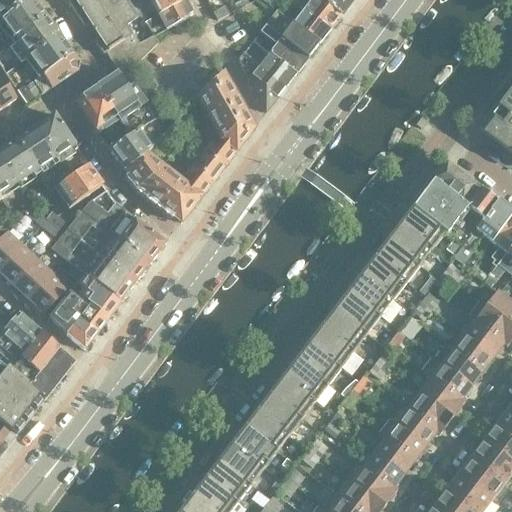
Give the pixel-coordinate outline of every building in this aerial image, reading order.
[(31,0),(0,0),(0,20),(2,24),(34,3),(31,0)] [(70,0),(67,2),(76,15),(99,0),(70,0)] [(108,0),(99,0),(76,15),(84,28),(89,25),(96,35),(131,7),(125,0),(119,0),(112,5),(108,0)] [(139,0),(138,1),(137,0),(128,0),(134,10),(149,1),(151,0),(139,0)] [(151,0),(149,1),(134,10),(140,20),(145,17),(143,15),(153,9),(156,15),(182,0),(151,0)] [(183,0),(182,0),(156,15),(161,24),(155,27),(150,20),(144,24),(153,38),(164,31),(165,32),(191,15),(183,0)] [(246,0),(240,0),(236,2),(239,9),(249,4),(246,0)] [(278,2),(274,0),(263,0),(262,2),(272,9),(278,2)] [(288,0),(302,11),(329,33),(341,17),(318,0),(310,0),(308,4),(302,0),(288,0)] [(318,0),(341,17),(352,3),(348,0),(318,0)] [(34,3),(2,24),(15,41),(46,21),(34,3)] [(131,7),(96,35),(99,39),(94,42),(103,56),(105,54),(120,44),(127,55),(142,45),(128,26),(138,18),(131,7)] [(224,8),(213,14),(217,22),(228,16),(224,8)] [(302,11),(292,25),(318,47),(329,33),(302,11)] [(46,21),(15,41),(28,59),(59,38),(46,21)] [(292,25),(280,41),(307,61),(318,47),(292,25)] [(275,46),(269,55),(296,75),(307,61),(280,41),(264,28),(253,42),(260,47),(266,39),(275,46)] [(59,38),(28,59),(42,78),(72,55),(59,38)] [(118,74),(116,75),(121,82),(157,44),(153,38),(142,45),(127,55),(120,44),(105,54),(118,74)] [(244,54),(258,68),(284,89),(296,75),(269,55),(263,62),(247,49),(244,54)] [(72,55),(42,78),(51,89),(78,71),(79,65),(72,55)] [(243,70),(248,81),(265,113),(284,89),(258,68),(252,63),(243,70)] [(15,69),(6,75),(9,80),(18,74),(15,69)] [(222,74),(195,101),(212,130),(244,112),(222,74)] [(116,75),(98,87),(117,118),(119,122),(120,124),(136,112),(133,107),(136,105),(116,75)] [(0,76),(0,110),(15,100),(0,76)] [(26,87),(17,92),(26,106),(35,100),(27,87),(26,87)] [(76,102),(96,132),(97,134),(101,132),(102,133),(119,122),(117,118),(98,87),(76,102)] [(511,95),(511,94),(483,132),(511,154),(511,95)] [(244,112),(212,130),(219,143),(234,154),(254,129),(244,112)] [(189,118),(184,113),(167,130),(172,136),(189,118)] [(54,116),(35,128),(56,161),(75,148),(54,116)] [(168,127),(174,122),(175,121),(171,117),(170,119),(165,123),(168,127)] [(157,118),(109,151),(124,171),(147,153),(152,149),(151,149),(154,145),(151,139),(165,128),(157,118)] [(35,128),(14,142),(35,174),(48,193),(58,187),(45,167),(56,161),(35,128)] [(211,141),(197,158),(218,175),(234,154),(219,143),(217,145),(211,141)] [(14,142),(0,150),(0,158),(17,186),(35,174),(14,142)] [(147,153),(124,171),(138,190),(160,207),(181,180),(147,153)] [(0,158),(0,197),(17,186),(0,158)] [(184,177),(181,180),(202,196),(218,175),(197,158),(183,177),(184,177)] [(68,180),(87,167),(83,162),(65,174),(68,180)] [(446,165),(433,182),(466,207),(479,191),(446,165)] [(68,180),(56,188),(70,209),(102,186),(88,166),(87,167),(68,180)] [(181,180),(160,207),(181,224),(202,196),(181,180)] [(433,182),(423,196),(457,222),(472,234),(482,220),(466,207),(433,182)] [(496,203),(479,191),(466,207),(482,220),(496,203)] [(82,212),(118,239),(150,263),(154,257),(154,256),(161,247),(162,248),(164,245),(114,205),(105,193),(88,204),(82,212)] [(33,194),(27,197),(31,205),(37,201),(33,194)] [(423,196),(413,209),(445,233),(445,234),(462,247),(472,234),(457,222),(423,196)] [(28,207),(24,200),(17,205),(21,212),(28,207)] [(482,220),(475,231),(491,243),(511,215),(496,203),(482,220)] [(30,208),(22,213),(53,238),(58,231),(45,220),(30,208)] [(413,209),(400,226),(432,250),(445,234),(445,233),(413,209)] [(67,230),(103,259),(135,283),(150,263),(118,239),(82,212),(67,230)] [(45,220),(58,231),(59,231),(64,224),(51,213),(45,220)] [(511,215),(491,243),(498,249),(491,258),(494,261),(491,266),(495,269),(511,245),(511,215)] [(400,226),(387,243),(419,267),(432,250),(400,226)] [(50,250),(84,276),(88,279),(100,289),(119,304),(120,303),(119,302),(128,290),(129,290),(135,283),(103,259),(67,230),(50,250)] [(0,262),(18,243),(7,233),(6,234),(0,239),(0,262)] [(455,242),(449,237),(443,245),(450,250),(455,242)] [(18,243),(0,262),(0,275),(11,286),(35,260),(18,243)] [(387,243),(374,260),(406,284),(419,267),(387,243)] [(511,245),(495,269),(490,274),(491,274),(498,279),(511,260),(511,245)] [(35,260),(11,286),(28,302),(52,276),(35,260)] [(374,260),(361,277),(393,301),(406,284),(374,260)] [(451,264),(443,274),(452,281),(460,271),(451,264)] [(471,271),(485,282),(489,276),(476,266),(471,271)] [(84,276),(73,268),(67,275),(78,283),(84,276)] [(443,274),(435,285),(444,291),(452,281),(443,274)] [(52,276),(28,302),(44,317),(68,290),(52,276)] [(361,277),(348,295),(380,319),(393,301),(361,277)] [(423,286),(419,293),(424,297),(429,291),(423,286)] [(100,289),(87,308),(107,320),(119,304),(100,289)] [(429,292),(421,303),(430,310),(438,299),(429,292)] [(511,305),(495,293),(484,308),(511,329),(511,305)] [(69,294),(48,320),(65,336),(77,322),(82,316),(76,311),(81,305),(69,294)] [(348,295),(334,312),(367,336),(380,319),(348,295)] [(421,303),(413,313),(422,320),(430,310),(421,303)] [(478,303),(467,318),(506,348),(511,340),(511,329),(484,308),(478,303)] [(409,304),(405,310),(410,314),(415,308),(409,304)] [(82,316),(77,322),(95,335),(107,320),(87,308),(81,305),(76,311),(82,316)] [(334,312),(321,329),(354,353),(367,336),(334,312)] [(0,348),(4,352),(30,323),(19,313),(0,334),(0,348)] [(467,318),(456,332),(492,360),(502,346),(505,349),(506,348),(467,318)] [(77,322),(65,336),(83,351),(95,335),(77,322)] [(11,370),(40,332),(30,323),(3,364),(7,368),(11,370)] [(406,323),(398,333),(407,340),(415,330),(406,323)] [(321,329),(308,346),(341,370),(354,353),(321,329)] [(59,349),(40,332),(11,370),(29,386),(59,349)] [(456,332),(445,346),(481,374),(492,360),(456,332)] [(404,339),(398,334),(388,348),(394,352),(404,339)] [(308,346),(296,362),(328,386),(341,370),(308,346)] [(445,346),(434,361),(470,388),(481,374),(445,346)] [(43,402),(74,362),(59,349),(29,386),(27,388),(43,402)] [(384,351),(377,361),(386,368),(392,358),(384,351)] [(420,372),(429,380),(462,405),(463,404),(460,402),(470,388),(434,361),(431,358),(420,372)] [(377,361),(369,371),(378,378),(386,368),(377,361)] [(296,362),(283,379),(315,404),(328,386),(296,362)] [(0,377),(0,424),(15,437),(43,402),(27,388),(29,386),(11,370),(7,368),(0,377)] [(283,379),(270,397),(302,421),(315,404),(283,379)] [(359,384),(354,391),(363,398),(371,387),(362,380),(359,384)] [(429,380),(418,395),(451,420),(462,405),(429,380)] [(347,390),(341,397),(347,400),(354,391),(359,384),(356,381),(347,390)] [(347,400),(346,401),(355,408),(363,398),(354,391),(347,400)] [(418,395),(406,411),(439,436),(451,420),(418,395)] [(270,397),(257,414),(289,438),(302,421),(270,397)] [(399,406),(388,420),(425,448),(435,434),(438,437),(439,436),(406,411),(399,406)] [(340,409),(332,420),(341,427),(349,416),(340,409)] [(511,413),(508,411),(496,427),(511,439),(511,413)] [(257,414),(245,429),(277,453),(289,438),(257,414)] [(332,420),(324,430),(333,437),(341,427),(332,420)] [(377,435),(384,439),(414,462),(425,448),(388,420),(377,435)] [(0,456),(15,437),(0,424),(0,456)] [(511,439),(496,427),(484,443),(511,464),(511,439)] [(245,429),(232,446),(264,470),(277,453),(245,429)] [(317,439),(309,449),(318,456),(326,446),(317,439)] [(384,439),(373,454),(403,477),(414,462),(384,439)] [(511,485),(511,464),(484,443),(471,460),(510,489),(511,485)] [(232,446),(219,463),(251,487),(264,470),(232,446)] [(309,449),(301,460),(310,467),(318,456),(309,449)] [(373,454),(362,468),(395,493),(396,493),(392,490),(403,477),(373,454)] [(510,489),(471,460),(458,477),(490,501),(497,506),(510,489)] [(279,472),(287,478),(294,469),(286,462),(279,472)] [(219,463),(206,480),(238,505),(251,487),(219,463)] [(356,463),(344,479),(383,509),(395,493),(362,468),(356,463)] [(294,469),(286,479),(295,486),(303,475),(294,469)] [(482,511),(490,501),(458,477),(447,492),(472,511),(482,511)] [(286,479),(279,490),(287,496),(295,486),(286,479)] [(344,479),(332,494),(355,511),(380,511),(383,509),(344,479)] [(206,480),(192,498),(211,511),(232,511),(238,505),(206,480)] [(472,511),(447,492),(434,510),(437,511),(472,511)] [(355,511),(332,494),(321,508),(325,511),(355,511)] [(211,511),(192,498),(181,511),(211,511)] [(272,498),(264,508),(269,511),(275,511),(281,504),(272,498)]
